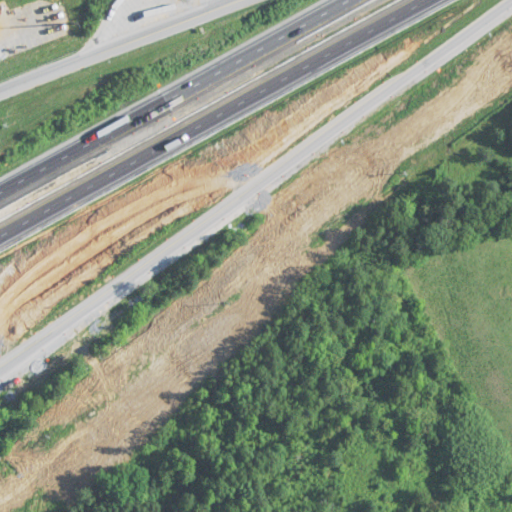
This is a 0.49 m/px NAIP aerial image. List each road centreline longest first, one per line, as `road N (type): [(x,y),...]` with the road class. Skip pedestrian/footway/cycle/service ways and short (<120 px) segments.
road 1 (motorway): [(0,497),(73,448),(511,64)]
road 2 (motorway): [(0,233),(423,0)]
road 3 (motorway): [(346,0),(0,190)]
road 4 (motorway): [(189,0),(0,53)]
